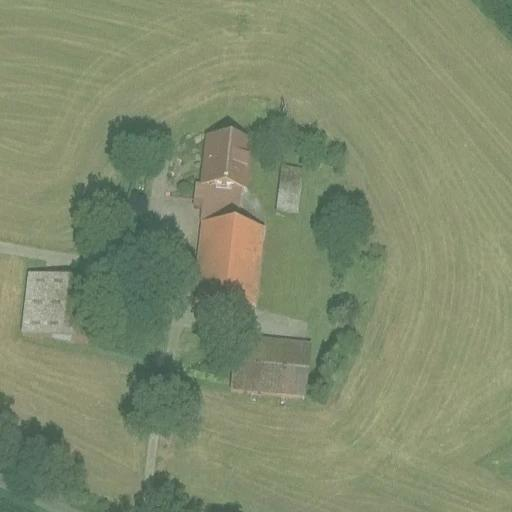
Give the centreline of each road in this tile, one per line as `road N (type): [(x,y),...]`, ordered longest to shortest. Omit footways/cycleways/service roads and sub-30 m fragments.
road 1 (track): [(156,270),(173,161),(240,71),(249,0)]
road 2 (track): [(146,511),(147,460),(181,335),(156,270)]
road 3 (track): [(0,247),(156,270)]
